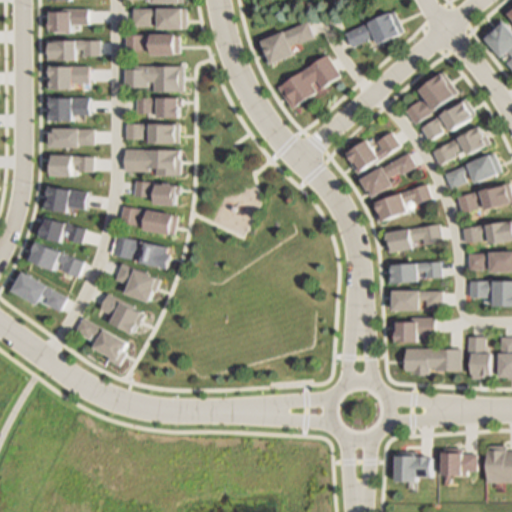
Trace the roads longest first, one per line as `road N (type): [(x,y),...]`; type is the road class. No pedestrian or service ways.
road 1 (residential): [(216,0),(240,82),(347,224),(358,339)]
road 2 (residential): [(281,412),(132,406),(77,378),(0,321)]
road 3 (residential): [(0,260),(19,185),(16,0)]
road 4 (residential): [(479,0),(297,160)]
road 5 (residential): [(337,428),(351,437),(376,430),(384,411),(373,389),(357,384),(335,396),(337,428)]
road 6 (residential): [(511,130),(421,0)]
